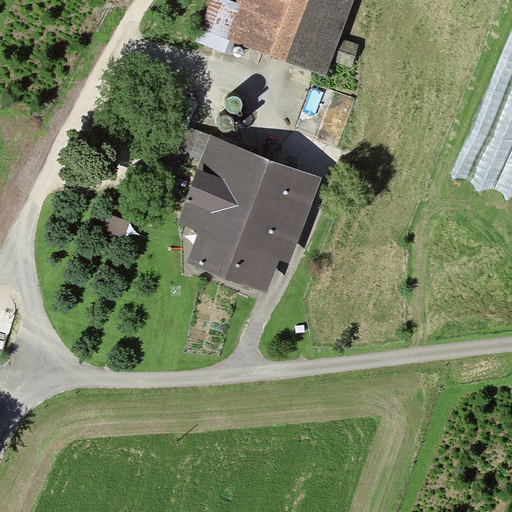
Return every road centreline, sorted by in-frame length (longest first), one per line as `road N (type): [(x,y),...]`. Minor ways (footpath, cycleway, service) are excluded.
road 1 (unclassified): [(511,349),(176,383),(47,377),(23,400),(0,448)]
road 2 (track): [(23,252),(47,177),(147,0)]
